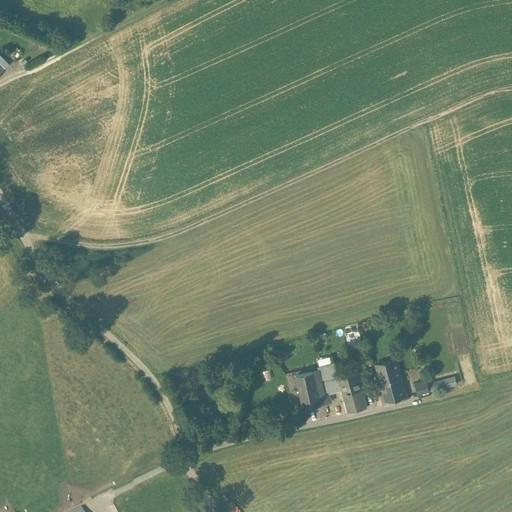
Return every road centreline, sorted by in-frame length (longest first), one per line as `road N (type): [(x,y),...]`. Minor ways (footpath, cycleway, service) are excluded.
road 1 (track): [(22,237),(119,247),(165,237),(511,89)]
road 2 (residential): [(0,196),(48,275),(147,373),(189,457)]
road 3 (residential): [(189,457),(417,400)]
